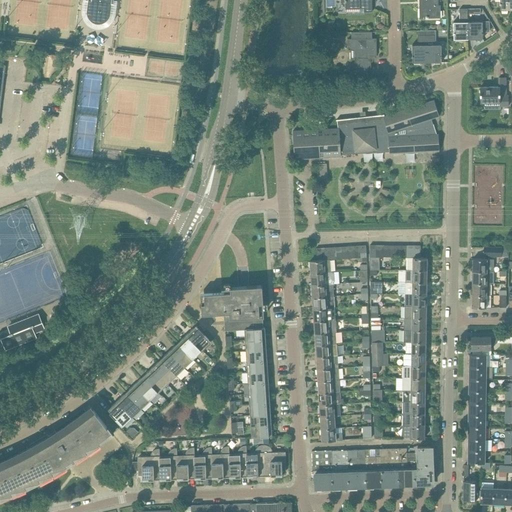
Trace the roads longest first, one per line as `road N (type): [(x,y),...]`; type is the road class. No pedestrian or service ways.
road 1 (residential): [(0,447),(89,396),(155,336),(194,285),(233,210),(284,203)]
road 2 (residential): [(301,492),(284,203)]
road 3 (tertiary): [(0,413),(121,327),(191,227)]
road 4 (residential): [(71,511),(131,498),(301,492)]
road 5 (residential): [(446,511),(451,320)]
road 6 (residential): [(451,320),(453,141)]
road 7 (unclassified): [(191,227),(132,198),(67,188),(51,175)]
road 8 (tertiary): [(191,227),(228,99)]
